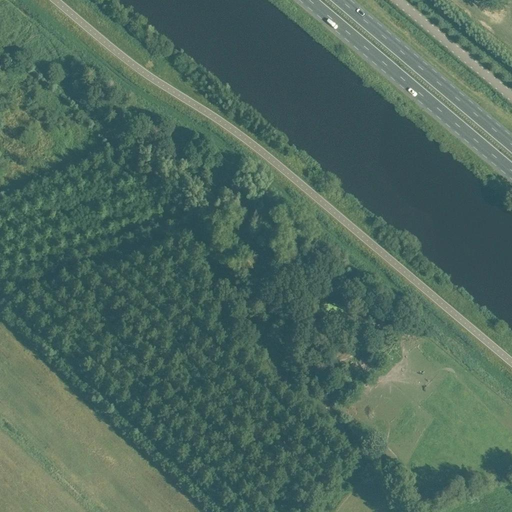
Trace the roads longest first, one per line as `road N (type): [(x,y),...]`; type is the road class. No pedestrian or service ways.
road 1 (track): [(0,18),(191,209),(267,348),(423,511)]
road 2 (trunk): [(312,0),(511,169)]
road 3 (trunk): [(511,142),(343,0)]
road 4 (unclassified): [(399,0),(511,93)]
